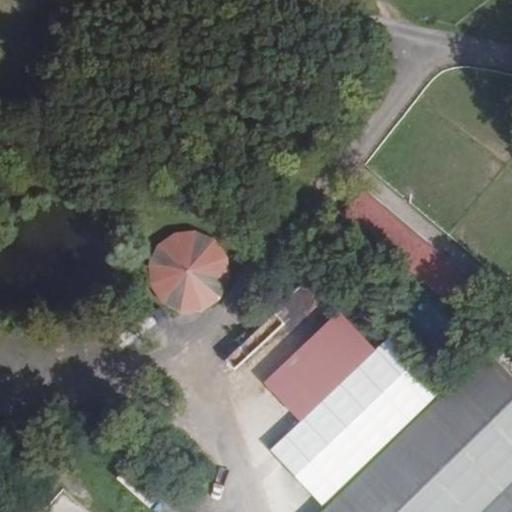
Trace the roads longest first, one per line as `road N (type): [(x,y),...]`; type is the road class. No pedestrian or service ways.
road 1 (track): [(269,511),(228,359),(229,308),(387,116),(431,50)]
road 2 (track): [(291,0),(344,9),(431,50),(511,64)]
